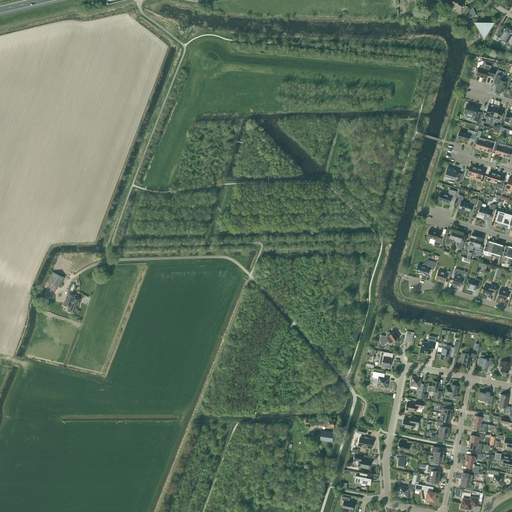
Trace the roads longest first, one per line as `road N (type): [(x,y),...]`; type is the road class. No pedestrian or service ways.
road 1 (unknown): [(182,511),(267,293)]
road 2 (residential): [(387,497),(386,452),(406,367),(470,377)]
road 3 (unclassified): [(355,396),(250,275)]
road 4 (residential): [(443,511),(470,377)]
road 5 (unclassified): [(355,396),(321,511)]
